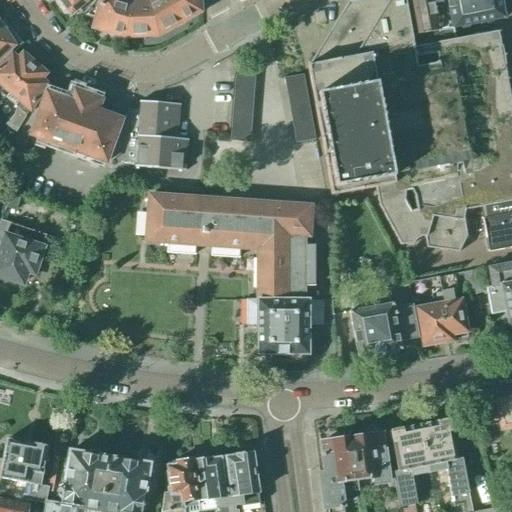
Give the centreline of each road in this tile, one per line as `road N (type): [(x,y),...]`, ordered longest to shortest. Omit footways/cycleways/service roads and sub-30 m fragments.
road 1 (unclassified): [(0,353),(118,383),(281,396)]
road 2 (residential): [(221,38),(160,68),(115,69),(52,42),(20,0)]
road 3 (unclassified): [(281,396),(511,372)]
